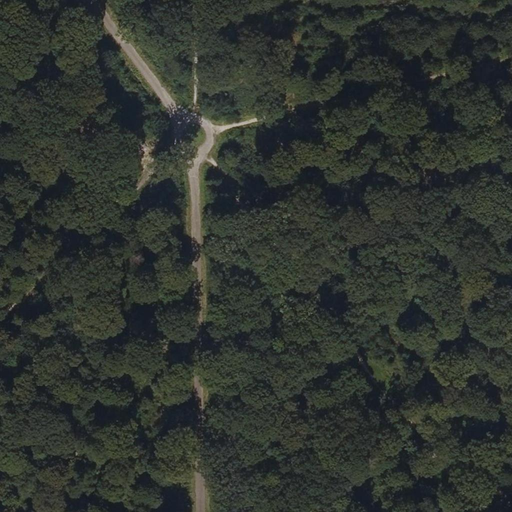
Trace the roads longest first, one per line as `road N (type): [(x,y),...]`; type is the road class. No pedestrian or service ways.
road 1 (track): [(479,511),(204,149)]
road 2 (unclassified): [(197,151),(200,511)]
road 3 (track): [(212,129),(511,58)]
road 4 (track): [(193,150),(0,321)]
road 5 (unclassified): [(89,0),(185,124)]
